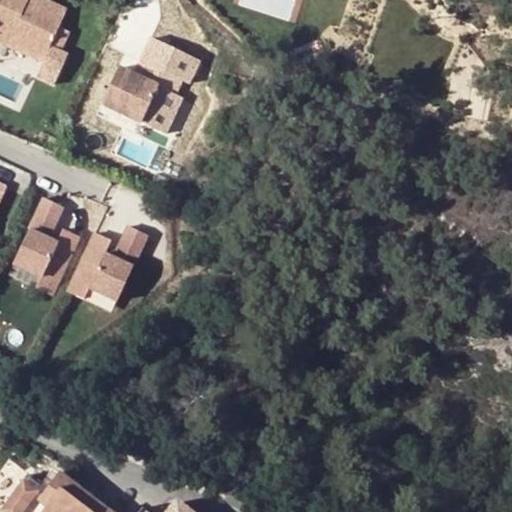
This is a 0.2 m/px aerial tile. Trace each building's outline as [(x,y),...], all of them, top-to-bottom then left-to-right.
[(0,0),(0,48),(8,53),(12,44),(46,60),(62,27),(26,9),(31,0),(0,0)] [(31,0),(26,9),(62,27),(69,12),(41,0),(31,0)] [(12,44),(8,53),(41,69),(46,60),(12,44)] [(99,105),(140,125),(157,88),(170,93),(177,78),(138,60),(132,72),(118,65),(99,105)] [(147,185),(142,195),(155,201),(160,191),(147,185)] [(44,199),(13,265),(41,277),(36,288),(52,296),(79,237),(63,230),(56,243),(48,239),(63,208),(44,199)] [(95,234),(67,292),(83,300),(88,289),(116,302),(147,236),(128,227),(113,259),(105,255),(111,241),(95,234)] [(39,497),(47,504),(44,508),(41,511),(116,511),(72,481),(58,471),(46,487),(26,473),(0,506),(0,511),(26,511),(35,501),(39,497)] [(200,511),(180,496),(166,511),(200,511)] [(39,497),(35,501),(44,508),(47,504),(39,497)] [(160,511),(146,500),(136,511),(160,511)]
